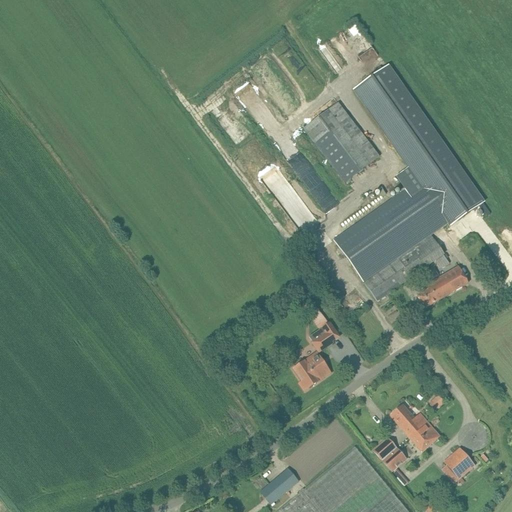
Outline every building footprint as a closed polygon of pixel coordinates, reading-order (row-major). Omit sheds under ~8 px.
[(404,192),(406,190),(435,232),(446,225),(448,228),(481,205),(386,67),(353,91),(407,169),(394,178),(404,192)] [(344,184),(379,157),(337,103),(303,130),(344,184)] [(404,192),(333,241),(362,283),(435,232),(406,190),(404,192)] [(377,303),(435,262),(440,270),(449,264),(443,255),(444,255),(431,237),(363,284),(377,303)] [(316,266),(307,273),(333,303),(342,296),(316,266)] [(449,295),(468,284),(458,267),(439,278),(449,295)] [(426,289),(416,295),(424,309),(449,295),(439,278),(425,287),(426,289)] [(311,342),(318,352),(332,342),(332,341),(338,337),(329,322),(308,337),(312,342),(311,342)] [(307,389),(330,374),(316,353),(293,369),(307,389)] [(409,438),(426,423),(419,414),(414,419),(402,406),(390,417),(397,424),(409,438)] [(426,423),(409,438),(421,453),(439,437),(426,423)] [(382,461),(388,456),(379,446),(373,451),(382,461)] [(407,511),(353,447),(276,511),(407,511)] [(396,449),(388,456),(382,461),(391,473),(406,460),(396,449)] [(474,466),(459,449),(439,466),(443,471),(447,467),(459,480),(474,466)] [(270,505),(298,482),(287,470),(260,493),(270,505)] [(424,505),(426,511),(431,511),(441,508),(438,499),(424,505)]
